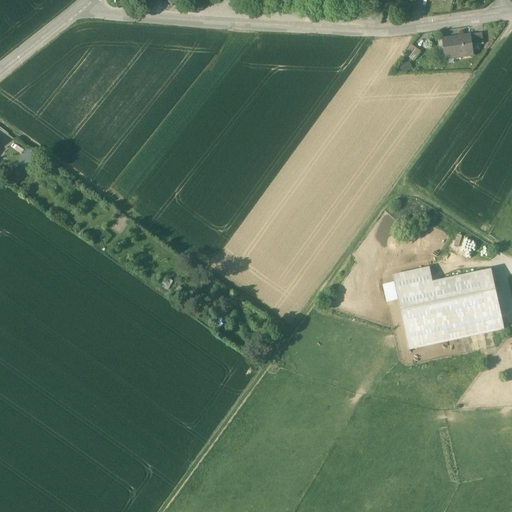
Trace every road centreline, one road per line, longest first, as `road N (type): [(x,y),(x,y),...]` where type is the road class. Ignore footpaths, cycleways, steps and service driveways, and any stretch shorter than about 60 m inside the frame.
road 1 (track): [(161,511),(511,27)]
road 2 (residential): [(85,1),(111,16),(382,32),(497,14)]
road 3 (track): [(0,124),(292,330)]
